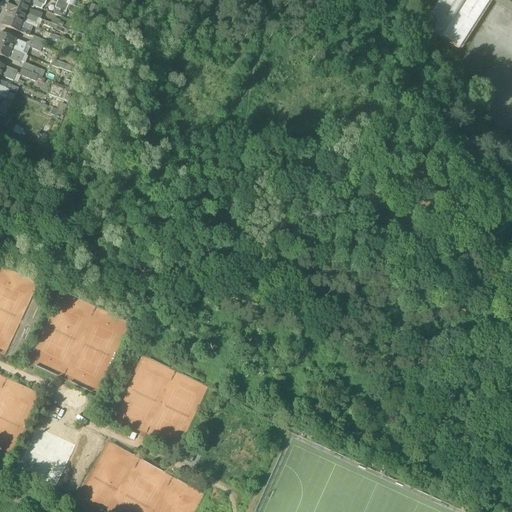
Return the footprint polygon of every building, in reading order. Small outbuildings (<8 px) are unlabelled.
[(7,7),(25,14),(27,10),(27,9),(28,7),(20,3),(21,0),(12,0),(11,3),(9,2),(7,7)] [(47,1),(44,0),(30,0),(29,5),(40,9),(41,5),(44,6),(47,1)] [(442,36),(459,48),(490,0),(439,0),(434,8),(433,8),(432,8),(434,9),(429,16),(428,15),(427,16),(432,19),(429,23),(428,22),(427,23),(435,28),(432,31),(431,30),(431,31),(439,36),(440,35),(442,36)] [(491,0),(511,13),(511,3),(506,0),(491,0)] [(54,9),(65,13),(68,5),(65,4),(57,1),(54,9)] [(95,16),(98,8),(91,5),(88,13),(95,16)] [(7,12),(5,19),(13,22),(14,18),(22,21),(23,19),(25,14),(7,7),(5,12),(7,12)] [(27,9),(27,10),(36,13),(34,17),(37,19),(40,20),(42,15),(27,9)] [(66,14),(55,10),(53,15),(64,19),(66,14)] [(34,17),(25,14),(23,19),(32,22),(34,17)] [(22,23),(22,21),(14,18),(13,22),(5,19),(2,27),(18,33),(27,36),(28,37),(32,27),(22,23)] [(53,18),(51,24),(55,26),(57,27),(60,21),(53,18)] [(22,23),(32,27),(38,30),(42,20),(40,20),(37,19),(36,24),(32,22),(23,19),(22,21),(22,23)] [(511,36),(494,23),(486,32),(511,52),(511,36)] [(51,35),(55,26),(51,24),(47,33),(50,35),(51,35)] [(0,34),(0,43),(4,44),(2,49),(10,52),(11,50),(23,55),(26,56),(29,48),(28,48),(29,47),(26,46),(26,45),(15,40),(0,34)] [(33,37),(31,42),(29,47),(28,48),(29,48),(30,48),(40,53),(40,52),(42,47),(44,42),(33,37)] [(9,55),(10,52),(2,49),(4,44),(0,43),(0,57),(7,60),(19,65),(21,60),(9,55)] [(9,55),(21,60),(23,55),(11,50),(10,52),(9,55)] [(40,52),(40,53),(37,60),(44,63),(48,55),(40,52)] [(24,63),(21,70),(37,76),(40,70),(24,63)] [(61,63),(58,69),(71,74),(73,68),(61,63)] [(0,65),(0,76),(13,81),(17,72),(0,65)] [(35,82),(37,76),(21,70),(19,75),(35,82)] [(45,79),(42,78),(37,76),(35,82),(43,85),(45,79)] [(68,102),(72,90),(67,89),(63,101),(68,102)] [(60,104),(57,110),(65,113),(67,106),(60,104)] [(0,124),(0,125),(15,134),(16,134),(19,128),(15,126),(4,118),(4,119),(0,124)] [(37,146),(42,148),(48,136),(43,134),(42,136),(37,134),(36,136),(35,136),(32,143),(37,146)]
